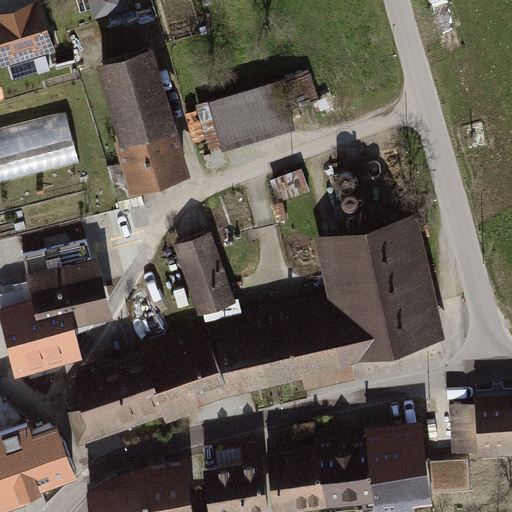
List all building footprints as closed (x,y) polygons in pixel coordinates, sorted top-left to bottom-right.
[(0,0),(0,55),(3,65),(57,47),(41,0),(0,0)] [(130,0),(91,0),(97,20),(133,11),(130,0)] [(155,44),(99,60),(121,133),(114,135),(128,184),(191,165),(155,44)] [(316,70),(211,100),(224,148),(305,125),(299,106),(324,99),(316,70)] [(68,111),(0,128),(0,179),(80,159),(68,111)] [(331,293),(215,318),(230,390),(310,374),(312,385),(356,376),(352,356),(449,336),(422,207),(318,229),(331,293)] [(212,230),(176,242),(199,310),(235,299),(212,230)] [(3,307),(18,365),(81,349),(72,315),(104,307),(87,240),(26,255),(37,298),(3,307)] [(75,410),(85,440),(227,393),(204,326),(73,370),(86,407),(75,410)] [(511,398),(478,400),(481,446),(511,443),(511,398)] [(481,446),(478,400),(453,402),(456,447),(481,446)] [(0,410),(0,498),(76,473),(57,415),(31,423),(29,417),(5,425),(0,410)] [(268,449),(276,509),(374,497),(375,511),(414,511),(413,498),(432,496),(422,418),(368,425),(369,436),(340,439),(339,428),(318,430),(319,443),(268,449)] [(251,462),(208,468),(213,511),(240,511),(240,507),(267,503),(259,444),(249,446),(251,462)] [(468,457),(433,459),(437,486),(470,485),(468,457)] [(147,468),(92,495),(93,511),(192,511),(186,463),(147,468)]
